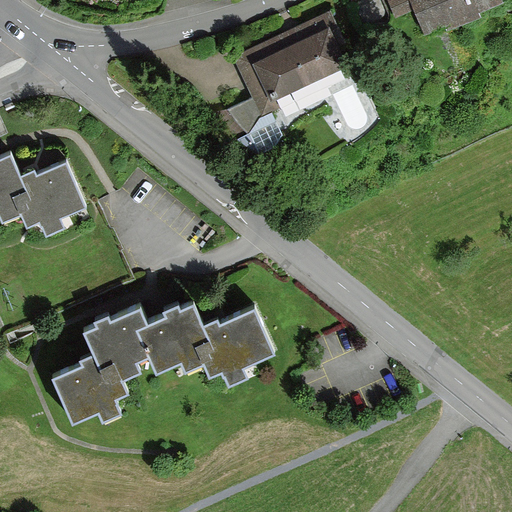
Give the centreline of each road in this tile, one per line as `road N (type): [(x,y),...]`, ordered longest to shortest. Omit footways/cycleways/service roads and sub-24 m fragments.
road 1 (residential): [(63,56),(511,423)]
road 2 (residential): [(63,56),(71,47),(267,0)]
